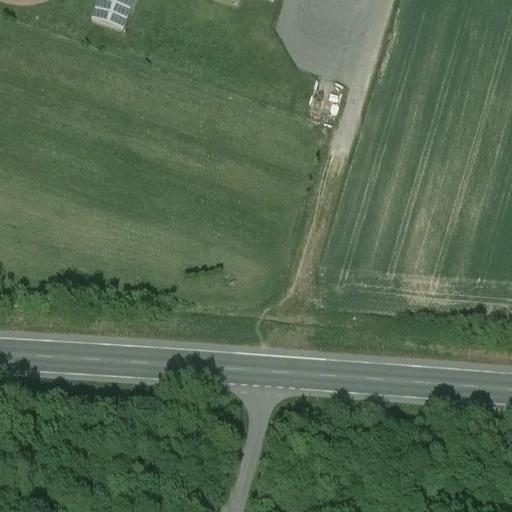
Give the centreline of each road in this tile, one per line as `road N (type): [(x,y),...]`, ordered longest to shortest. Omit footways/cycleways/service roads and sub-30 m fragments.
road 1 (primary): [(278,374),(0,357)]
road 2 (primary): [(511,392),(278,374)]
road 3 (unclassified): [(383,0),(339,157)]
road 4 (unclassified): [(278,374),(238,511)]
